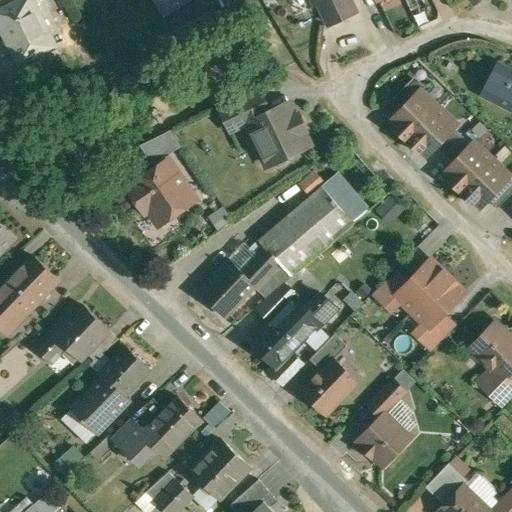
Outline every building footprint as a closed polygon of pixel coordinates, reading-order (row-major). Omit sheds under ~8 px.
[(34,0),(26,0),(0,12),(0,24),(19,63),(56,46),(34,0)] [(313,0),(316,6),(320,4),(330,24),(357,11),(351,0),(313,0)] [(511,71),(500,65),(485,94),(511,107),(511,71)] [(416,76),(390,102),(400,111),(421,90),(422,91),(426,86),(416,76)] [(259,87),(220,106),(232,131),(249,123),(257,119),(256,118),(271,111),(259,87)] [(400,111),(393,119),(411,136),(439,108),(422,91),(421,90),(400,111)] [(271,111),(256,118),(257,119),(249,123),(258,143),(256,147),(262,158),(266,160),(269,165),(274,162),(279,164),(287,160),(289,156),(310,145),(304,132),(307,130),(299,114),(296,116),(289,102),(271,111)] [(439,108),(411,136),(429,154),(436,146),(455,127),(457,125),(439,108)] [(455,127),(436,146),(445,155),(464,136),(455,127)] [(173,129),(142,145),(155,165),(184,145),(173,129)] [(464,136),(445,155),(454,163),(472,144),(464,136)] [(454,163),(446,171),(465,188),(492,159),(474,142),(472,144),(454,163)] [(492,159),(465,188),(483,206),(489,199),(511,177),(492,159)] [(171,160),(131,187),(147,211),(150,209),(160,223),(196,198),(171,160)] [(368,210),(336,174),(322,186),(354,222),(368,210)] [(511,178),(511,177),(489,199),(498,208),(511,193),(511,178)] [(322,186),(260,239),(265,245),(293,276),(318,254),(354,222),(322,186)] [(0,253),(15,239),(0,223),(0,253)] [(293,276),(265,245),(242,270),(257,284),(255,286),(267,297),(284,283),(293,276)] [(318,254),(296,273),(301,279),(323,260),(318,254)] [(59,280),(34,255),(3,287),(0,290),(0,323),(8,331),(7,332),(9,333),(10,332),(10,331),(24,316),(25,316),(59,280)] [(411,280),(396,295),(397,296),(413,312),(449,275),(431,258),(411,280)] [(229,259),(219,269),(220,270),(214,280),(201,293),(226,316),(255,286),(257,284),(242,270),(229,259)] [(398,268),(380,287),(393,300),(397,296),(396,295),(411,280),(398,268)] [(449,275),(413,312),(430,328),(431,328),(445,313),(466,292),(449,275)] [(354,292),(343,282),(339,286),(349,297),(346,300),(357,310),(363,303),(353,293),(354,292)] [(267,297),(257,306),(270,319),(280,308),(285,313),(300,298),(284,283),(267,297)] [(270,319),(262,327),(265,330),(253,343),(276,366),(277,367),(291,352),(316,327),(318,329),(338,308),(324,294),(310,308),(300,298),(285,313),(280,308),(270,319)] [(84,306),(75,316),(71,312),(51,331),(67,347),(68,348),(63,352),(75,364),(79,360),(92,347),(109,330),(84,306)] [(445,313),(431,328),(430,328),(419,338),(432,351),(457,325),(445,313)] [(511,336),(496,322),(471,347),(474,350),(474,355),(479,361),(485,361),(504,378),(505,379),(511,371),(511,336)] [(109,330),(92,347),(101,356),(119,339),(109,330)] [(51,331),(35,347),(51,363),(67,347),(51,331)] [(336,333),(311,359),(322,370),(334,358),(335,359),(348,345),(336,333)] [(102,376),(72,407),(98,432),(129,400),(124,395),(150,369),(127,346),(100,374),(102,376)] [(291,352),(277,367),(276,366),(271,371),(285,385),(305,365),(291,352)] [(322,370),(303,390),(327,414),(353,387),(353,382),(344,373),(344,368),(335,359),(334,358),(322,370)] [(504,378),(490,393),(504,406),(511,397),(511,371),(505,379),(504,378)] [(394,379),(369,405),(381,417),(388,410),(389,410),(407,391),(394,379)] [(165,408),(149,425),(150,426),(146,430),(134,418),(114,438),(127,451),(125,452),(138,465),(150,452),(148,450),(160,436),(173,449),(201,419),(177,396),(165,408)] [(154,397),(132,416),(134,418),(146,430),(150,426),(149,425),(165,408),(154,397)] [(389,410),(388,410),(381,417),(358,440),(364,446),(363,447),(373,457),(374,456),(385,466),(413,437),(401,425),(402,424),(389,410)] [(511,427),(500,414),(492,420),(511,442),(511,427)] [(223,439),(193,471),(220,498),(251,466),(223,439)] [(85,458),(74,446),(56,463),(67,474),(85,458)] [(450,462),(427,487),(445,505),(463,486),(464,487),(469,481),(450,462)] [(170,471),(147,491),(157,501),(178,479),(170,471)] [(178,479),(157,501),(160,503),(168,511),(177,511),(194,495),(178,479)] [(260,479),(231,505),(237,511),(255,511),(262,506),(266,510),(277,499),(260,479)] [(445,505),(439,510),(440,511),(496,511),(494,510),(488,504),(485,507),(464,487),(463,486),(445,505)] [(147,491),(137,500),(148,511),(151,511),(160,503),(157,501),(147,491)] [(511,511),(511,491),(494,510),(496,511),(511,511)]
